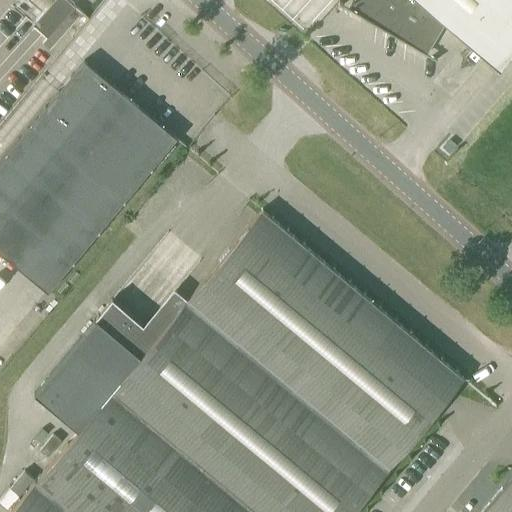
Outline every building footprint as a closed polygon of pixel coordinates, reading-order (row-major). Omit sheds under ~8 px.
[(49,50),(82,13),(75,6),(68,0),(53,0),(33,23),(47,36),(41,43),(49,50)] [(511,55),(511,0),(353,0),(349,8),(338,2),(338,3),(436,61),(437,60),(426,54),(444,24),(499,71),(511,55)] [(14,67),(19,51),(9,48),(3,63),(14,67)] [(0,252),(48,292),(176,138),(84,61),(0,161),(0,252)] [(215,141),(209,149),(224,162),(230,154),(215,141)] [(144,318),(112,292),(33,386),(78,420),(2,511),(348,511),(461,376),(465,371),(263,202),(260,206),(188,291),(175,281),(144,318)] [(52,434),(39,450),(47,457),(60,441),(52,434)] [(452,466),(467,445),(458,438),(442,459),(452,466)] [(511,511),(511,470),(477,511),(511,511)]
